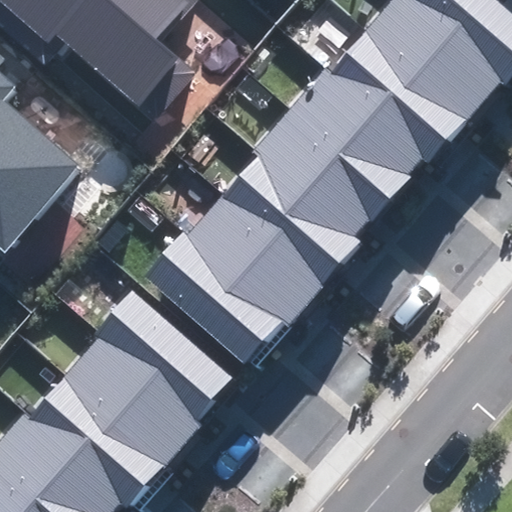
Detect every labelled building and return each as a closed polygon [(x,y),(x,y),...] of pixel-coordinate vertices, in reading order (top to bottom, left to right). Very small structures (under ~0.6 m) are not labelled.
[(0,0),(0,22),(48,64),(66,43),(154,117),(192,73),(158,44),(195,0),(0,0)] [(504,75),(415,0),(379,0),(361,23),(469,115),(504,75)] [(511,65),(511,9),(501,0),(415,0),(504,75),(511,65)] [(469,115),(361,23),(325,64),(433,157),(469,115)] [(0,64),(5,58),(0,53),(0,243),(6,249),(76,166),(0,101),(0,97),(11,85),(0,75),(0,64)] [(433,157),(325,64),(289,106),(398,198),(433,157)] [(398,198),(289,106),(255,145),(364,238),(398,198)] [(364,238),(255,145),(219,187),(328,280),(364,238)] [(328,280),(219,187),(183,230),(292,322),(328,280)] [(292,322),(183,230),(142,277),(251,370),(292,322)] [(232,371),(136,289),(99,332),(195,413),(232,371)] [(195,413),(99,332),(66,370),(162,452),(195,413)] [(162,452),(66,370),(28,415),(124,496),(162,452)] [(110,511),(124,496),(28,415),(0,447),(0,459),(61,511),(110,511)] [(61,511),(0,459),(0,511),(61,511)]
